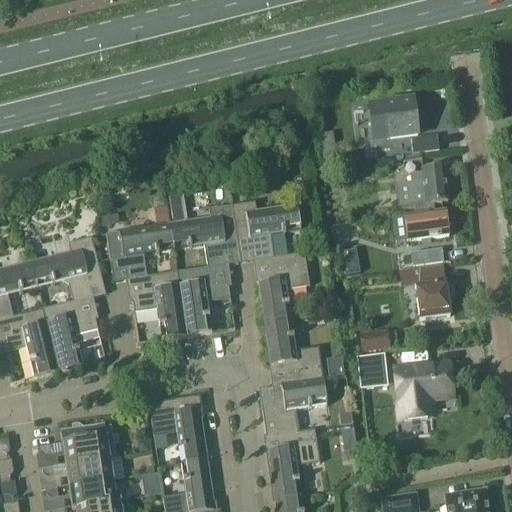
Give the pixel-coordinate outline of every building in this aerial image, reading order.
[(418,119),(416,105),(413,105),(413,104),(368,109),(372,142),(416,137),(414,119),(418,119)] [(438,153),(436,138),(410,141),(411,156),(438,153)] [(333,148),(320,149),(322,162),(335,160),(333,148)] [(443,213),(442,205),(447,204),(443,170),(419,173),(420,176),(409,177),(410,186),(394,188),(396,210),(417,208),(418,216),(443,213)] [(299,234),(295,208),(254,214),(253,205),(230,209),(235,246),(248,244),(251,261),(254,264),(272,262),(269,239),(299,234)] [(235,246),(230,209),(207,212),(209,221),(168,227),(172,253),(202,249),(206,271),(223,269),(226,265),(223,248),(235,246)] [(450,225),(449,218),(445,216),(445,214),(443,214),(443,213),(418,216),(419,217),(413,218),(415,228),(404,230),(406,241),(416,240),(416,243),(447,239),(446,228),(450,225)] [(172,253),(168,227),(104,237),(109,266),(122,264),(124,280),(128,283),(146,281),(142,258),(172,253)] [(35,291),(65,284),(70,306),(87,302),(90,298),(86,281),(99,278),(89,241),(66,247),(68,257),(29,267),(35,291)] [(354,252),(342,254),(346,277),(358,275),(354,252)] [(442,265),(440,253),(411,257),(413,269),(442,265)] [(289,323),(284,293),(308,289),(302,255),(274,260),(276,273),(260,276),(256,281),(263,327),(289,323)] [(35,291),(29,267),(0,274),(0,323),(11,321),(5,299),(35,291)] [(450,295),(449,290),(446,286),(444,286),(442,269),(412,273),(397,275),(399,291),(413,290),(418,323),(448,319),(445,299),(447,299),(450,295)] [(228,302),(226,284),(222,282),(206,284),(204,271),(175,275),(184,340),(210,336),(205,305),(228,302)] [(184,340),(175,275),(148,279),(150,292),(133,295),(130,299),(132,316),(155,313),(159,344),(184,340)] [(96,334),(91,316),(88,315),(71,319),(68,305),(40,312),(56,376),(81,370),(74,339),(96,334)] [(56,376),(40,312),(14,319),(18,332),(1,336),(0,337),(0,348),(2,357),(25,351),(32,382),(56,376)] [(321,383),(316,350),(294,354),(289,323),(263,327),(271,375),(275,378),(291,375),(293,387),(293,388),(321,383)] [(357,337),(359,355),(387,352),(386,334),(357,337)] [(383,358),(354,361),(358,393),(386,390),(383,358)] [(451,398),(446,367),(393,375),(399,418),(404,422),(426,419),(430,413),(429,401),(451,398)] [(298,435),(297,434),(294,412),(325,408),(321,383),(293,388),(293,387),(274,390),(271,394),(273,411),(260,413),(264,441),(284,438),(284,437),(298,435)] [(205,463),(198,416),(193,413),(177,415),(175,402),(147,406),(152,440),(175,437),(180,467),(205,463)] [(108,462),(102,427),(59,434),(64,469),(108,462)] [(299,500),(295,470),(318,466),(313,432),(297,434),(298,435),(284,437),(284,438),(286,450),(269,453),(266,456),(274,504),(299,500)] [(145,443),(136,444),(138,453),(147,452),(145,443)] [(37,450),(38,456),(43,459),(50,458),(49,448),(37,450)] [(111,483),(108,462),(64,469),(68,490),(111,483)] [(211,511),(212,511),(205,463),(180,467),(184,498),(161,501),(162,511),(211,511)] [(40,471),(41,477),(46,480),(53,479),(52,469),(40,471)] [(0,486),(9,485),(8,480),(4,476),(0,476),(0,486)] [(114,504),(114,503),(111,483),(68,490),(70,511),(72,511),(75,511),(75,510),(114,504)] [(43,493),(44,498),(49,502),(57,501),(55,491),(43,493)] [(444,511),(486,511),(483,493),(442,499),(444,511)] [(12,507),(11,501),(7,498),(0,498),(0,504),(1,508),(12,507)] [(415,511),(414,498),(379,503),(380,511),(415,511)] [(301,511),(299,500),(274,504),(274,511),(301,511)] [(119,511),(118,502),(114,503),(114,504),(75,510),(75,511),(119,511)]
